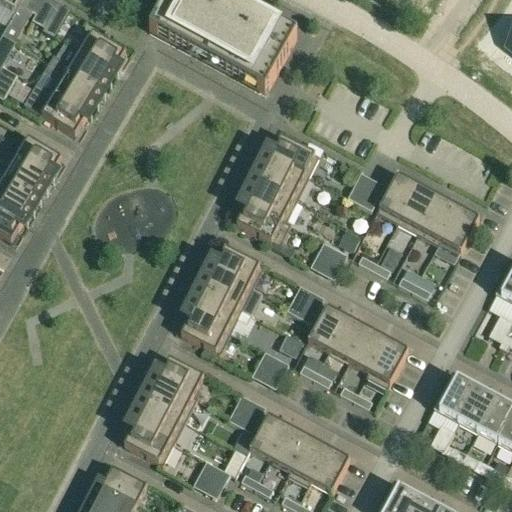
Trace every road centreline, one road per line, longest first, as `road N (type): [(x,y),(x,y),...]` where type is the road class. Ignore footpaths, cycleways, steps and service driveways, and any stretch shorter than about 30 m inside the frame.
road 1 (residential): [(442,357),(208,232)]
road 2 (residential): [(385,466),(150,343)]
road 3 (residential): [(442,357),(511,235)]
road 4 (residential): [(207,511),(96,453)]
road 5 (residential): [(385,466),(442,357)]
road 6 (residential): [(422,62),(316,0)]
